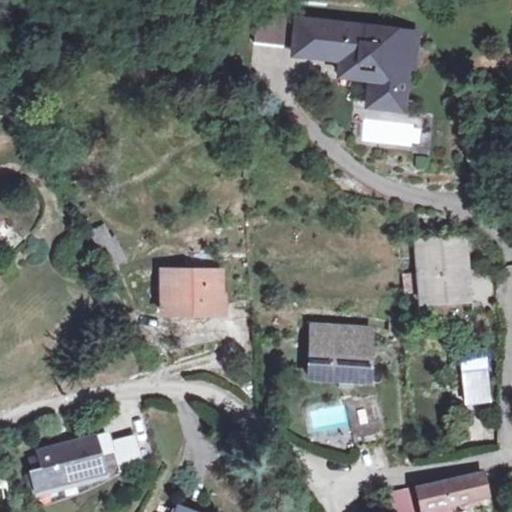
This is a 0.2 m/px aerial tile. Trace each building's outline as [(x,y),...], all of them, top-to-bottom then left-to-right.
[(302,47),(320,49),(324,16),(307,13),(302,47)] [(324,16),(320,49),(350,53),(352,37),(336,35),(339,18),(324,16)] [(420,28),(339,18),(336,35),(352,37),(350,53),(348,69),(366,72),(367,62),(386,64),(384,85),(412,89),(420,28)] [(367,62),(366,72),(381,74),(377,100),(410,104),(412,89),(384,85),(386,64),(367,62)] [(92,227),(109,261),(127,246),(131,242),(112,213),(92,227)] [(471,242),(429,246),(433,297),(476,292),(471,242)] [(167,272),(168,310),(222,308),(222,271),(167,272)] [(317,369),(370,371),(371,331),(319,328),(317,369)] [(466,358),(470,396),(493,393),(488,355),(466,358)] [(370,371),(317,369),(316,379),(369,381),(370,371)] [(358,425),(365,450),(389,444),(383,419),(358,425)] [(120,434),(106,438),(116,474),(130,470),(120,434)] [(116,474),(106,438),(51,452),(55,466),(39,470),(45,492),(116,474)] [(391,511),(406,511),(412,511),(447,511),(447,504),(484,494),(481,472),(414,488),(415,490),(389,495),(391,511)]
